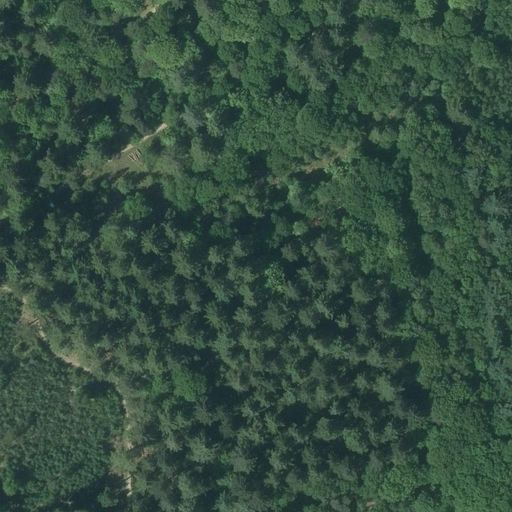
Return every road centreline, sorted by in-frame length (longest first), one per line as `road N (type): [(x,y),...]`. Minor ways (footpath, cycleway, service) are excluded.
road 1 (track): [(0,220),(170,127),(368,0)]
road 2 (track): [(126,511),(125,406),(115,385),(52,356),(29,310),(0,285)]
road 3 (track): [(0,178),(66,128),(168,0)]
